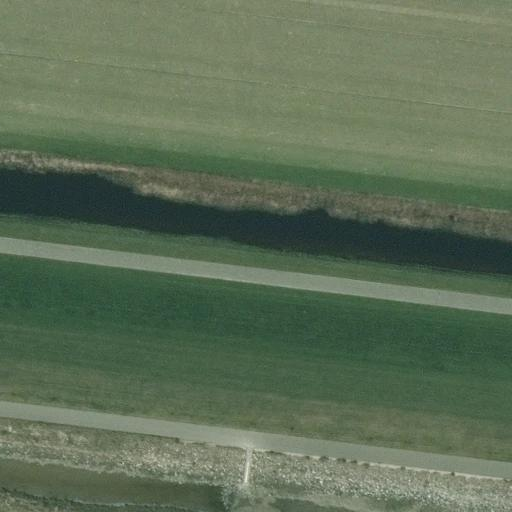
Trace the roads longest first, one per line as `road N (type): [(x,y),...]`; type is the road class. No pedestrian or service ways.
road 1 (unclassified): [(0,425),(511,488)]
road 2 (unclassified): [(511,315),(0,253)]
